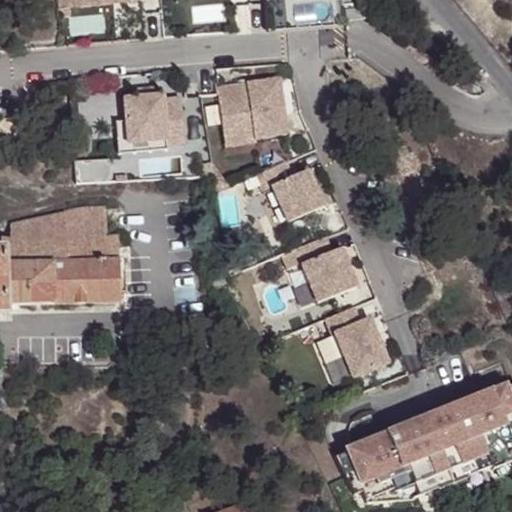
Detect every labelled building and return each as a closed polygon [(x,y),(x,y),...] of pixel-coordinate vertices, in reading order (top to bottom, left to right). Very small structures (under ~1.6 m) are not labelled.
[(74,0),(75,8),(129,4),(128,0),(74,0)] [(365,9),(345,11),(347,21),(366,20),(365,9)] [(219,89),(227,139),(256,135),(257,141),(289,136),(281,80),(219,89)] [(124,100),(126,122),(128,145),(167,142),(167,147),(184,145),(180,100),(163,102),(163,97),(155,97),(154,90),(137,91),(138,99),(124,100)] [(126,122),(116,123),(119,156),(167,152),(167,147),(167,142),(128,145),(126,122)] [(256,135),(227,139),(228,149),(258,145),(257,141),(256,135)] [(286,164),(257,176),(263,192),(272,189),(287,225),(324,209),(308,172),(293,179),(286,164)] [(0,315),(3,315),(3,307),(118,303),(117,240),(107,239),(105,209),(83,210),(63,214),(63,217),(9,228),(10,240),(0,239),(0,315)] [(325,239),(297,250),(303,264),(302,265),(317,304),(356,288),(340,250),(331,253),(325,239)] [(228,292),(226,272),(210,274),(212,294),(228,292)] [(368,320),(333,335),(352,380),(387,365),(368,320)] [(341,451),(332,454),(348,494),(356,491),(361,503),(377,503),(375,497),(407,485),(411,497),(425,492),(438,487),(435,480),(459,471),(462,477),(478,471),(488,467),(489,470),(491,469),(511,461),(511,404),(504,384),(340,448),(341,451)] [(511,461),(491,469),(495,478),(511,471),(511,461)] [(435,480),(438,487),(425,492),(427,498),(466,483),(467,485),(481,480),(478,471),(462,477),(459,471),(435,480)] [(375,497),(377,503),(406,502),(405,499),(411,497),(407,485),(375,497)]
